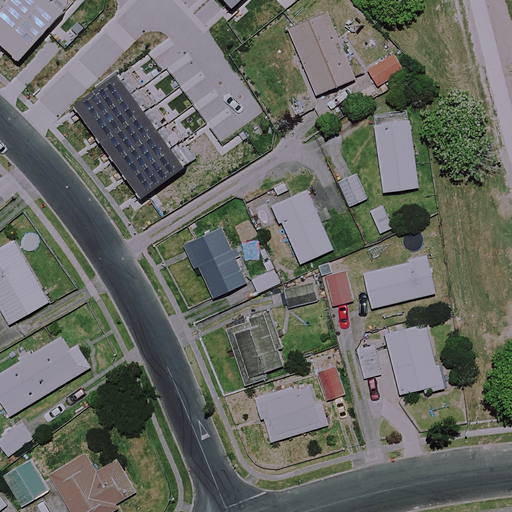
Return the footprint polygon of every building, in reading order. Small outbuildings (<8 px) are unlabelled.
[(56,0),(4,0),(0,7),(0,29),(26,46),(56,0)] [(195,0),(194,1),(223,30),(252,0),(195,0)] [(180,28),(171,10),(142,25),(151,43),(180,28)] [(355,79),(328,14),(288,31),(316,96),(355,79)] [(406,73),(389,54),(367,74),(384,93),(406,73)] [(162,93),(140,62),(83,103),(94,119),(99,116),(109,131),(162,93)] [(225,129),(200,98),(143,144),(171,179),(196,159),(192,155),(225,129)] [(418,188),(409,121),(372,126),(381,193),(418,188)] [(244,154),(235,140),(208,157),(217,172),(244,154)] [(365,200),(354,172),(336,180),(348,207),(365,200)] [(316,211),(307,190),(280,202),(276,192),(248,203),(260,230),(282,221),(300,264),(333,250),(322,224),(330,220),(325,207),(316,211)] [(392,229),(382,206),(370,211),(380,234),(392,229)] [(246,284),(236,259),(241,256),(237,247),(231,249),(222,228),(185,244),(195,268),(198,267),(212,299),(246,284)] [(0,315),(6,326),(50,301),(15,241),(0,249),(0,315)] [(435,293),(426,258),(361,274),(370,309),(435,293)] [(270,261),(247,271),(257,294),(280,284),(270,261)] [(352,302),(345,271),(324,276),(331,306),(352,302)] [(316,301),(312,284),(284,291),(288,308),(316,301)] [(269,379),(267,373),(284,367),(265,315),(252,320),(255,328),(230,337),(246,381),(248,387),(269,379)] [(440,363),(435,364),(425,324),(384,334),(400,395),(425,389),(426,393),(430,392),(446,388),(440,363)] [(18,359),(20,361),(0,373),(0,402),(9,417),(92,367),(78,345),(70,350),(62,336),(33,354),(31,351),(18,359)] [(380,375),(374,346),(357,350),(363,378),(380,375)] [(345,394),(335,365),(315,372),(325,401),(345,394)] [(254,397),(261,418),(266,416),(275,442),(328,424),(321,403),(317,404),(311,387),(290,394),(287,386),(254,397)] [(33,438),(21,423),(0,439),(0,446),(8,457),(33,438)] [(95,471),(85,454),(51,474),(74,511),(111,511),(118,508),(116,504),(137,491),(117,458),(95,471)] [(48,491),(27,459),(2,475),(22,507),(48,491)]
